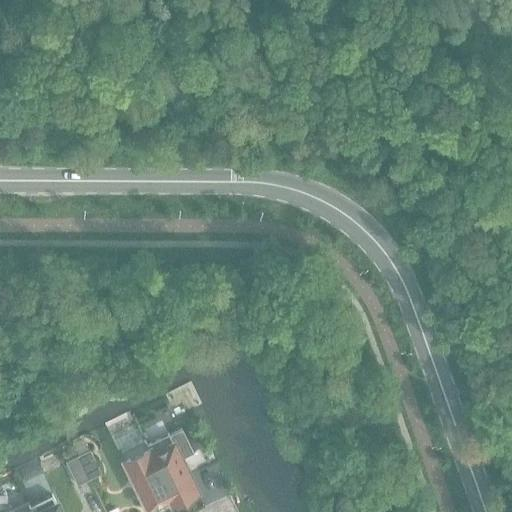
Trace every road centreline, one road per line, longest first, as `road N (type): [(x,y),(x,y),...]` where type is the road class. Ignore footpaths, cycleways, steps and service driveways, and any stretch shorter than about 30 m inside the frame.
road 1 (tertiary): [(485,511),(413,307),(382,249),(335,208),(254,181),(0,181)]
road 2 (unknown): [(511,358),(453,207),(409,157),(353,122),(297,110),(0,109)]
